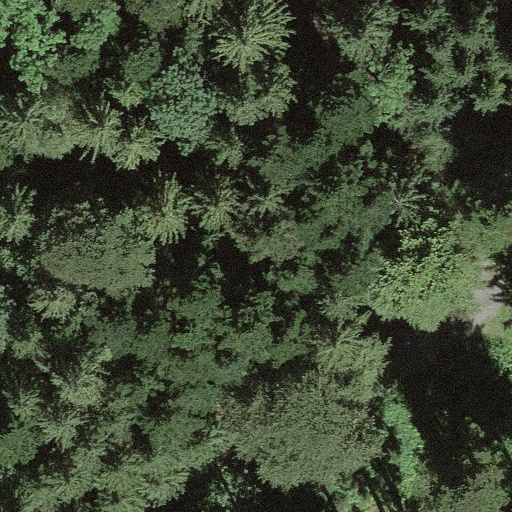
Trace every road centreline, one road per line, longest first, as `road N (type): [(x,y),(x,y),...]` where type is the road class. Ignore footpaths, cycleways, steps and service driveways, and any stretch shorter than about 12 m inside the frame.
road 1 (track): [(106,511),(144,484),(406,365),(511,287)]
road 2 (track): [(318,0),(331,29),(511,271)]
